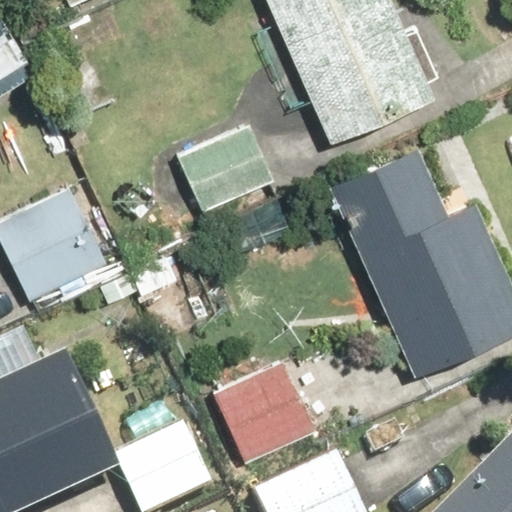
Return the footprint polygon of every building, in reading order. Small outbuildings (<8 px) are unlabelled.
[(399,0),(271,0),(331,136),(438,90),(399,0)] [(279,172),(253,118),(175,155),(200,209),(279,172)] [(425,139),(332,180),(416,369),(511,326),(511,265),(480,194),(454,206),(425,139)] [(72,184),(0,213),(0,244),(21,298),(104,265),(72,184)] [(66,353),(0,382),(0,511),(23,511),(119,469),(66,353)] [(283,359),(212,392),(242,458),(314,424),(283,359)] [(511,511),(511,432),(432,511),(511,511)] [(365,511),(338,448),(249,487),(259,511),(365,511)]
